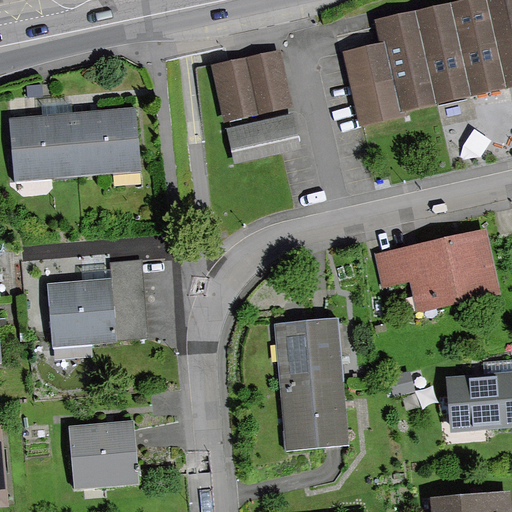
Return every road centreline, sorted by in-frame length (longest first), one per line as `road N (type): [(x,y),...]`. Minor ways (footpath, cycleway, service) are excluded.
road 1 (residential): [(511,183),(282,235),(235,271),(215,307),(208,347),(221,511)]
road 2 (primary): [(232,0),(0,46)]
